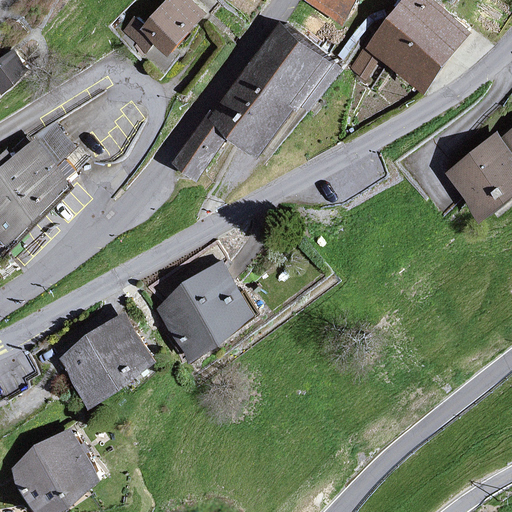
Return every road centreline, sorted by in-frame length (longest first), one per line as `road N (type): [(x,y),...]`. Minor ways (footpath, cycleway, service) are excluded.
road 1 (tertiary): [(0,340),(439,102),(511,43)]
road 2 (tertiary): [(283,0),(127,201),(0,305)]
road 3 (tertiary): [(337,511),(375,470),(511,357)]
